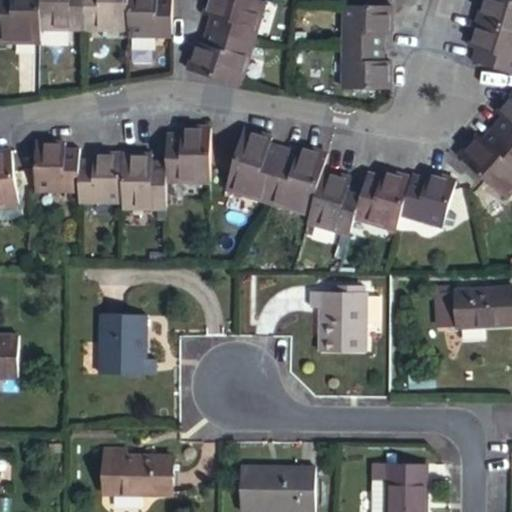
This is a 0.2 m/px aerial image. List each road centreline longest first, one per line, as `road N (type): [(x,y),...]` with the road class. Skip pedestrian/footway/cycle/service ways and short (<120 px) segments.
road 1 (residential): [(447,0),(410,121),(371,133),(178,95)]
road 2 (residential): [(474,420),(271,415),(238,382)]
road 3 (residential): [(178,95),(0,116)]
